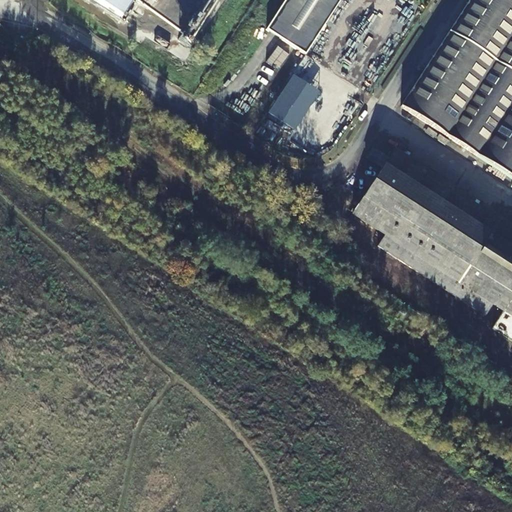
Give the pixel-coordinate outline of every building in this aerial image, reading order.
[(93,0),(120,17),(131,0),(93,0)] [(285,0),(266,31),(305,56),(341,0),(285,0)] [(511,102),(511,0),(470,0),(400,107),(476,156),(511,102)] [(511,102),(476,156),(511,179),(511,102)] [(511,226),(394,151),(352,215),(371,228),(384,235),(377,246),(405,265),(484,316),(491,306),(502,313),(491,329),(511,342),(511,226)] [(242,176),(247,179),(250,174),(245,171),(242,176)]
